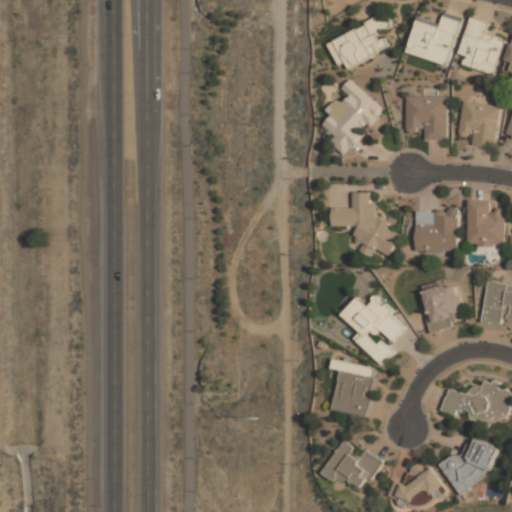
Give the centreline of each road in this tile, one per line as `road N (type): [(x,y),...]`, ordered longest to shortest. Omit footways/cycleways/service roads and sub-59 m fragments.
road 1 (primary): [(111,0),(115,511)]
road 2 (primary): [(147,511),(146,0)]
road 3 (residential): [(406,429),(416,387),(441,360),(469,349),(511,355)]
road 4 (primary): [(147,139),(157,97),(157,0)]
